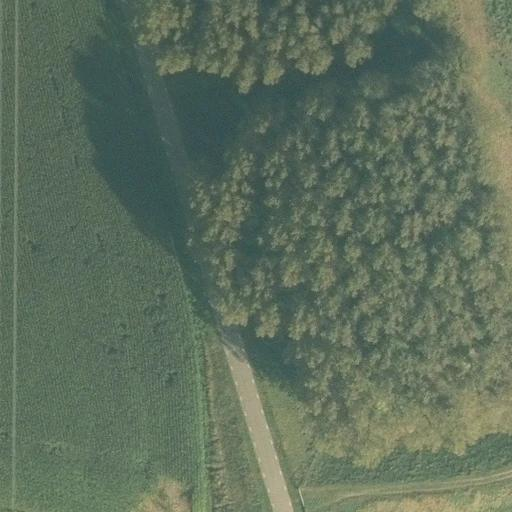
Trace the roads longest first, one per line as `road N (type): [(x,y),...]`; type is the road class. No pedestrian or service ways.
road 1 (residential): [(285,511),(134,0)]
road 2 (track): [(283,505),(511,476)]
